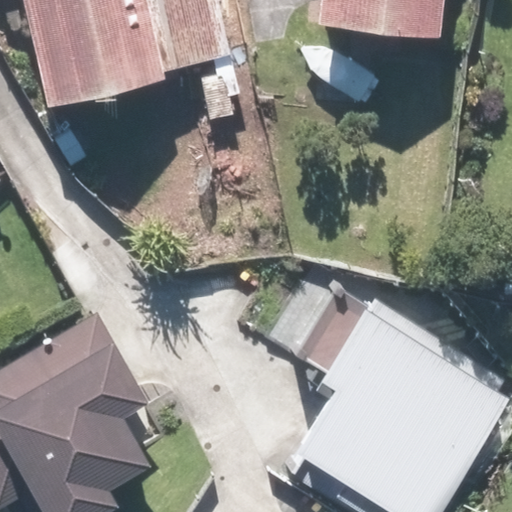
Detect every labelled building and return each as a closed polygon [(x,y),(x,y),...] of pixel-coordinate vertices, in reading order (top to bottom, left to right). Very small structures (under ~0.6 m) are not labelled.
[(134,0),(10,0),(33,104),(152,79),(134,0)] [(210,0),(139,0),(155,68),(223,52),(210,0)] [(424,35),(428,0),(301,0),(299,19),(424,35)] [(300,374),(310,379),(269,446),(377,511),(417,511),(447,463),(492,394),(344,303),(300,374)] [(18,511),(91,511),(106,504),(95,486),(135,463),(107,414),(133,399),(108,356),(113,353),(87,308),(0,356),(0,500),(9,496),(18,511)]
